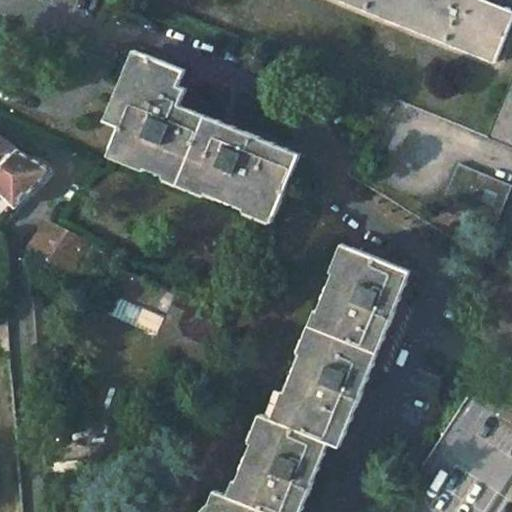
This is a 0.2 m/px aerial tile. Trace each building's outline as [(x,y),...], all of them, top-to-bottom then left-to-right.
[(511,7),(493,0),(348,0),(496,59),(511,20),(511,7)] [(188,63),(147,44),(125,86),(117,81),(104,106),(122,115),(112,135),(146,152),(142,159),(164,169),(167,161),(208,181),(205,189),(244,206),(247,200),(273,212),(302,152),(183,97),(191,81),(181,77),(188,63)] [(511,147),(511,79),(487,137),(511,147)] [(394,99),(371,90),(358,117),(378,125),(394,99)] [(0,170),(18,150),(10,146),(0,138),(0,170)] [(0,170),(0,196),(15,209),(50,169),(18,150),(0,170)] [(511,186),(458,164),(438,209),(491,231),(511,186)] [(28,249),(70,274),(71,271),(79,275),(100,240),(92,236),(93,234),(84,230),(53,213),(28,249)] [(345,447),(418,274),(360,249),(349,276),(341,273),(325,312),(332,314),(314,356),(308,353),(291,393),(297,396),(287,422),(275,417),(264,445),(258,442),(241,482),(248,484),(242,498),(228,493),(223,508),(218,511),(303,511),(333,441),(345,447)] [(195,301),(102,264),(93,287),(164,314),(160,324),(163,331),(157,347),(170,352),(176,349),(189,354),(191,360),(198,363),(207,347),(213,324),(190,315),(195,301)] [(32,341),(46,340),(43,299),(29,299),(29,310),(32,341)] [(163,331),(160,324),(152,344),(157,347),(163,331)] [(511,511),(511,423),(469,395),(394,511),(511,511)]
